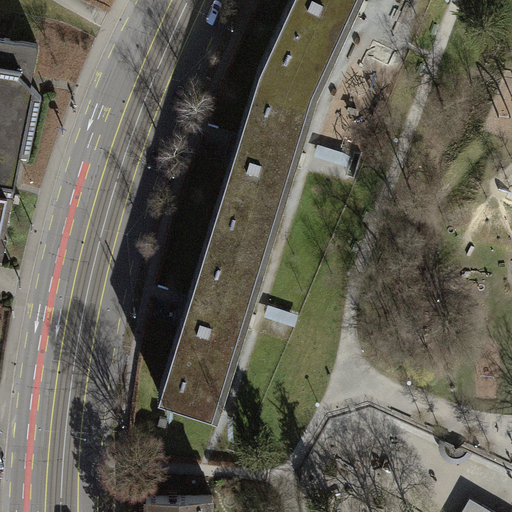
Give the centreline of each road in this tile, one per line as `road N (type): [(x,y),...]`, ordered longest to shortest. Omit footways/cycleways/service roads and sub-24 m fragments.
road 1 (tertiary): [(86,511),(95,371),(117,257),(153,139),(211,0)]
road 2 (tertiary): [(145,0),(109,77),(44,285),(20,511)]
